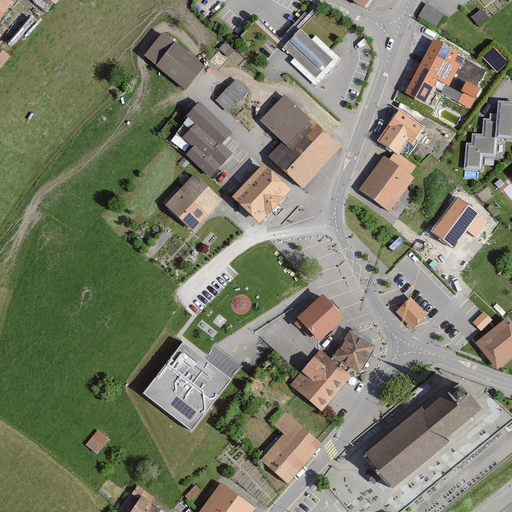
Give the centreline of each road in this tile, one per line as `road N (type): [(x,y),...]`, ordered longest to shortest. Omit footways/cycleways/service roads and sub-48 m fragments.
road 1 (tertiary): [(396,32),(333,225),(388,328),(405,342)]
road 2 (residential): [(277,511),(358,417),(405,342)]
